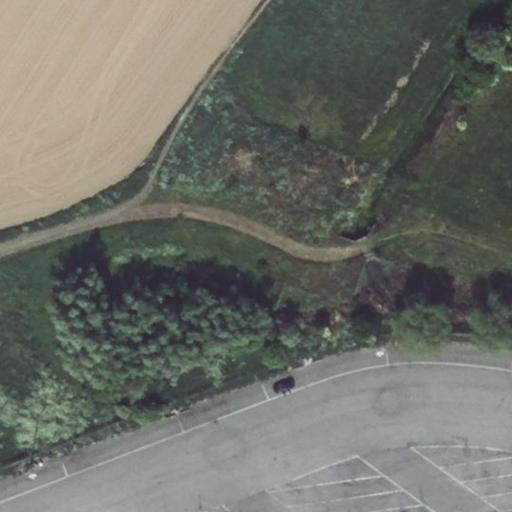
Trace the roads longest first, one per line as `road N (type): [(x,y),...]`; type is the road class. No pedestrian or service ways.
road 1 (track): [(130,205),(224,216),(294,249),(330,256),(410,232),(511,258)]
road 2 (track): [(0,248),(130,205),(176,125),(269,0)]
